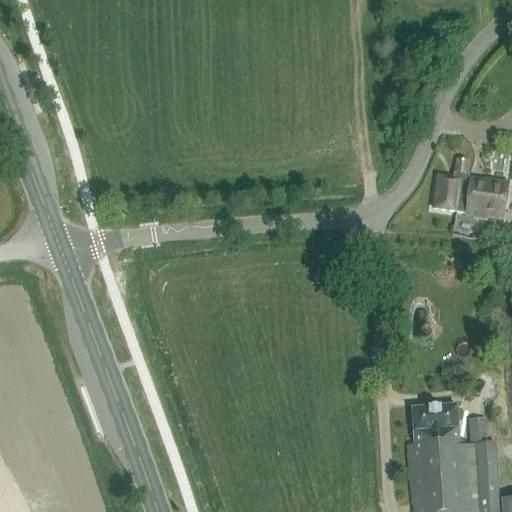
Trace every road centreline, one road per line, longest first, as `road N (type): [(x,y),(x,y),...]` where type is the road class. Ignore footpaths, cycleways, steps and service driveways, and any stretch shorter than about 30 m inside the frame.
road 1 (unclassified): [(58,248),(353,216),(389,205),(417,167),(450,82),(511,14)]
road 2 (primary): [(159,511),(58,248)]
road 3 (primary): [(58,248),(0,91)]
